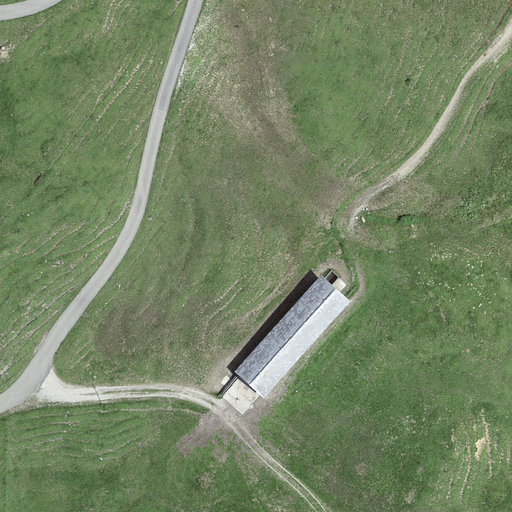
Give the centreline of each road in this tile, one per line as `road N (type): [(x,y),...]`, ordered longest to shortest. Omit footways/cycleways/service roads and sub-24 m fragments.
road 1 (track): [(25,385),(134,219),(194,0)]
road 2 (track): [(25,385),(205,399),(236,420),(323,511)]
